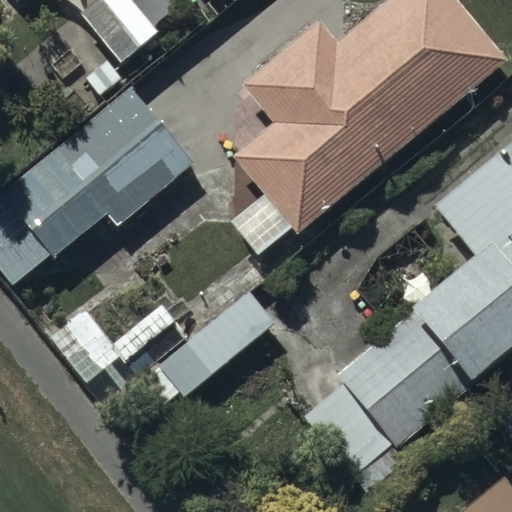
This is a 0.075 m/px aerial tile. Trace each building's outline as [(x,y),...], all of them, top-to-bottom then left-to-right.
[(157,37),(126,0),(100,0),(78,18),(119,68),(157,37)] [(228,226),(261,265),(505,67),(450,0),(390,0),(334,46),(316,24),(241,90),(272,129),(231,162),(261,199),(228,226)] [(0,280),(13,296),(104,221),(114,232),(194,167),(129,89),(0,194),(0,280)] [(511,146),(430,212),(438,220),(415,240),(450,280),(334,380),(342,390),(303,421),(366,498),(409,462),(401,452),(511,356),(511,146)] [(186,340),(142,381),(162,407),(176,396),(182,402),(270,329),(241,294),(186,340)] [(142,381),(186,340),(161,309),(111,351),(77,310),(44,337),(102,412),(142,381)] [(511,405),(496,418),(511,440),(511,405)] [(511,511),(511,497),(502,485),(467,511),(511,511)]
